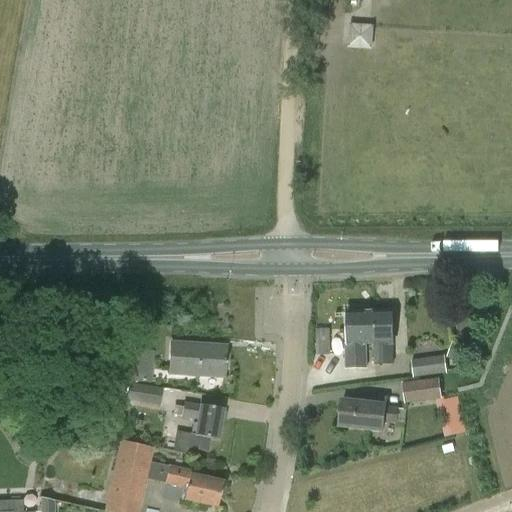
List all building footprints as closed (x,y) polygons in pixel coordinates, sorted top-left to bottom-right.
[(457,338),(472,337),(470,307),(458,308),(459,322),(456,323),(457,338)] [(393,365),(392,345),(393,345),(392,312),(375,313),(376,346),(374,346),(375,366),(393,365)] [(365,346),(374,346),(376,346),(375,313),(347,314),(347,349),(345,349),(346,370),(366,370),(365,346)] [(312,355),(330,355),(331,323),(313,323),(312,355)] [(224,378),(226,348),(170,344),(168,374),(224,378)] [(127,381),(151,383),(153,353),(137,352),(136,365),(128,364),(127,381)] [(414,379),(446,374),(444,358),(411,362),(414,379)] [(106,380),(123,383),(124,372),(108,370),(106,380)] [(405,405),(441,400),(438,380),(402,385),(405,405)] [(125,399),(158,406),(162,389),(129,382),(125,399)] [(511,409),(511,393),(482,406),(498,446),(501,445),(503,445),(508,443),(509,442),(511,441),(501,414),(511,409)] [(449,437),(470,431),(461,396),(439,401),(449,437)] [(339,428),(371,432),(381,433),(382,423),(397,425),(398,410),(385,409),(385,406),(342,401),(339,428)] [(197,421),(194,436),(189,435),(186,450),(206,453),(208,440),(218,441),(223,410),(198,406),(183,404),(181,418),(197,421)] [(138,511),(146,481),(149,463),(153,449),(119,442),(103,511),(138,511)] [(164,485),(168,467),(149,463),(146,481),(164,485)] [(216,508),(222,483),(207,480),(208,476),(168,467),(164,485),(185,489),(183,501),(216,508)] [(40,500),(40,511),(53,511),(53,502),(40,500)] [(22,511),(22,502),(0,502),(0,511),(22,511)]
